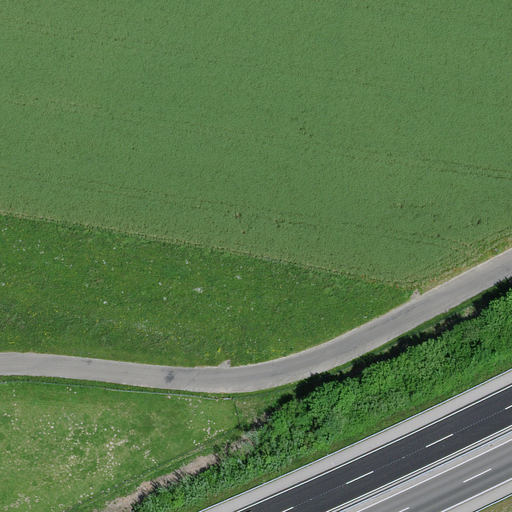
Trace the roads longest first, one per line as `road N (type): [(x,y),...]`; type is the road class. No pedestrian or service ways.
road 1 (unclassified): [(0,363),(240,382),(310,365),(511,262)]
road 2 (motorway): [(511,405),(281,511)]
road 3 (motorway): [(398,511),(511,457)]
